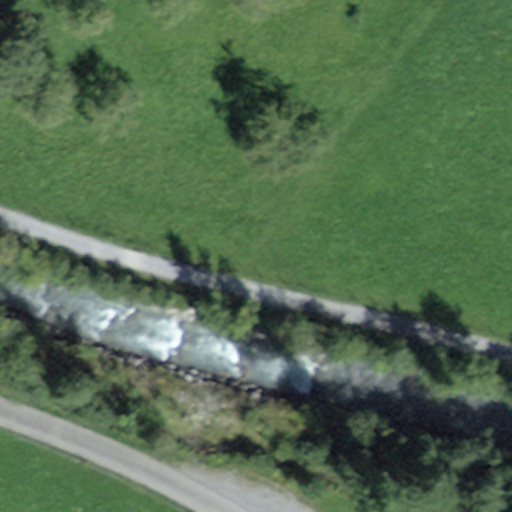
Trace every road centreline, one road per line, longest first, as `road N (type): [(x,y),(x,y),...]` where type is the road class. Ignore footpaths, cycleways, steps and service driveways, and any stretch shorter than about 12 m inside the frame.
road 1 (track): [(511,357),(0,215)]
road 2 (track): [(0,419),(87,450),(209,511)]
